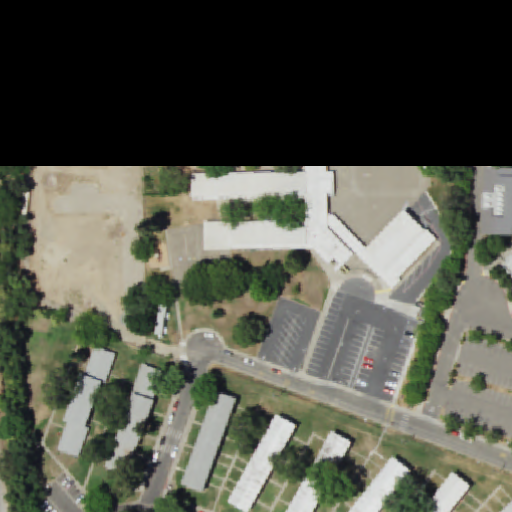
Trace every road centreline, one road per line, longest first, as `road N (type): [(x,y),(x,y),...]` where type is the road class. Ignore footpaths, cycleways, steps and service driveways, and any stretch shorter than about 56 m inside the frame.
road 1 (residential): [(370,408),(38,301)]
road 2 (residential): [(150,511),(209,352)]
